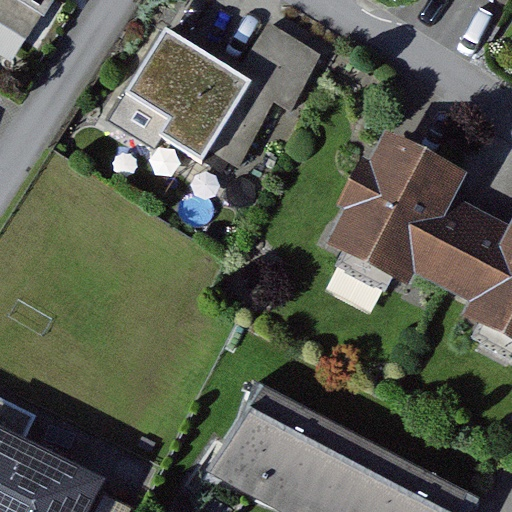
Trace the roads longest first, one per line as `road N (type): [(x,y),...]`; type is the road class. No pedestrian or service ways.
road 1 (residential): [(111,0),(0,178)]
road 2 (residential): [(511,111),(334,0)]
